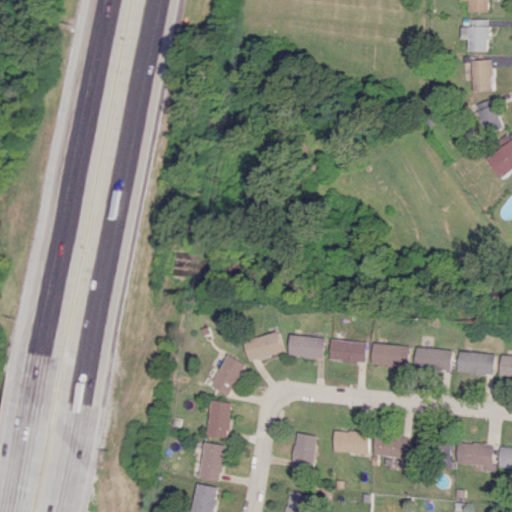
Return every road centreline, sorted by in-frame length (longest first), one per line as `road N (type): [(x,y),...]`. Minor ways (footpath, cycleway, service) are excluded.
road 1 (motorway): [(70,442),(149,0)]
road 2 (motorway): [(109,0),(37,401)]
road 3 (residential): [(511,408),(294,387),(276,394)]
road 4 (residential): [(247,511),(276,394)]
